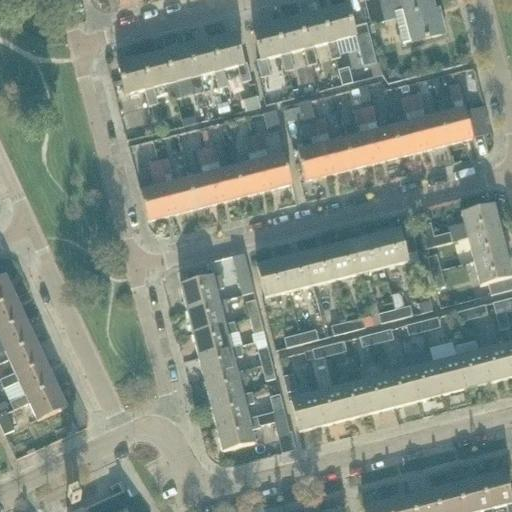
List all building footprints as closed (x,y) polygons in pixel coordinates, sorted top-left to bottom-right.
[(402,46),(412,44),(413,46),(446,38),(439,12),(435,13),(431,0),(391,0),(378,3),(378,2),(364,5),(370,29),(384,25),(382,19),(394,16),(402,46)] [(331,46),(327,48),(331,64),(341,62),(337,45),(355,41),(353,31),(347,8),(323,15),(331,46)] [(323,15),(300,21),(308,52),(303,54),(307,71),(317,68),(312,51),(327,48),(331,46),(323,15)] [(308,52),(300,21),(276,27),(284,58),(279,60),(284,76),(289,75),(294,74),(289,57),(303,54),(308,52)] [(284,58),(276,27),(252,33),(260,64),(257,65),(261,82),(270,80),(266,63),(279,60),(284,58)] [(376,67),(366,28),(353,31),(355,41),(362,70),(368,68),(376,67)] [(220,75),(223,75),(238,71),(242,87),(251,85),(247,68),(244,69),(235,37),(211,43),(220,75)] [(227,91),(223,75),(220,75),(211,43),(188,49),(196,81),(200,80),(214,77),(219,93),(227,91)] [(204,97),(200,80),(196,81),(188,49),(165,56),(173,87),(177,86),(191,82),(195,99),(204,97)] [(150,93),(153,92),(168,89),(172,105),(181,102),(177,86),(173,87),(165,56),(141,62),(150,93)] [(157,109),(153,92),(150,93),(141,62),(117,68),(121,83),(126,100),(144,95),(148,111),(157,109)] [(396,68),(385,70),(387,81),(398,78),(396,68)] [(342,91),(350,89),(347,75),(339,77),(342,91)] [(327,93),(341,90),(337,77),(324,80),(327,93)] [(432,84),(436,101),(447,98),(443,81),(432,84)] [(121,83),(112,86),(117,105),(126,103),(126,100),(121,83)] [(464,113),(462,103),(458,88),(448,91),(454,115),(440,119),(448,149),(473,142),(472,140),(467,120),(465,112),(464,113)] [(367,91),(358,93),(363,112),(372,110),(367,91)] [(378,93),(381,113),(390,112),(388,92),(378,93)] [(425,122),(423,113),(419,98),(410,100),(424,155),(448,149),(440,119),(425,122)] [(400,161),(424,155),(410,100),(400,103),(406,127),(393,131),(400,161)] [(259,111),(257,101),(243,104),(245,115),(259,111)] [(227,104),(216,107),(218,116),(229,113),(227,104)] [(239,105),(229,107),(232,116),(241,114),(239,105)] [(297,110),(282,114),(285,127),(301,123),(297,110)] [(378,135),(376,126),(372,110),(363,112),(377,167),(400,161),(393,131),(378,135)] [(353,173),(377,167),(363,112),(352,115),(359,139),(345,143),(353,173)] [(268,138),(280,135),(275,114),(263,118),(268,138)] [(483,116),(467,120),(472,140),(488,136),(483,116)] [(330,147),(328,137),(324,122),(315,124),(329,179),(353,173),(345,143),(330,147)] [(305,185),(329,179),(315,124),(305,127),(311,151),(297,155),(305,185)] [(268,162),(266,153),(262,138),(253,140),(267,195),(291,189),(283,158),(268,162)] [(243,201),(267,195),(253,140),(243,143),(249,167),(235,171),(243,201)] [(221,175),(218,165),(215,150),(205,153),(219,207),(243,201),(235,171),(221,175)] [(196,213),(219,207),(205,153),(196,155),(199,170),(202,179),(188,183),(196,213)] [(173,187),(171,177),(167,163),(158,165),(172,219),(196,213),(188,183),(173,187)] [(148,226),(172,219),(158,165),(148,167),(152,182),(155,191),(140,195),(148,226)] [(468,241),(501,233),(495,209),(462,217),(468,241)] [(418,230),(424,253),(451,246),(449,237),(433,241),(430,227),(418,230)] [(375,239),(384,272),(408,266),(406,258),(418,255),(412,232),(400,235),(399,233),(385,237),(375,239)] [(507,257),(505,251),(501,233),(468,241),(475,265),(507,257)] [(368,276),(384,272),(375,239),(352,246),(360,278),(368,276)] [(328,252),(337,284),(360,278),(352,246),(334,250),(328,252)] [(317,289),(337,284),(328,252),(305,258),(313,290),(317,289)] [(511,294),(511,276),(511,272),(507,257),(475,265),(481,289),(489,287),(492,299),(511,294)] [(283,263),(281,264),(290,297),(313,290),(305,258),(283,263)] [(430,277),(440,274),(436,258),(426,261),(430,277)] [(290,297),(281,264),(257,270),(266,303),(290,297)] [(243,300),(253,297),(254,297),(249,274),(221,282),(223,289),(239,285),(243,300)] [(430,277),(435,293),(444,290),(440,274),(430,277)] [(0,308),(15,302),(4,280),(0,281),(0,308)] [(219,305),(217,296),(213,282),(180,290),(186,313),(219,305)] [(380,327),(378,318),(369,283),(362,284),(373,329),(380,327)] [(511,314),(511,301),(494,307),(497,318),(495,319),(499,334),(508,331),(505,316),(511,314)] [(0,335),(25,324),(15,302),(0,308),(0,335)] [(228,316),(225,305),(225,304),(219,305),(186,313),(192,337),(225,329),(224,326),(222,317),(228,316)] [(249,323),(259,320),(255,304),(245,306),(249,323)] [(470,312),(473,322),(487,318),(484,309),(470,312)] [(405,311),(394,313),(397,323),(411,319),(409,310),(405,311)] [(455,326),(473,322),(470,312),(453,317),(455,326)] [(397,323),(394,313),(378,318),(380,327),(397,323)] [(253,337),(263,335),(259,320),(249,323),(253,337)] [(347,326),(350,335),(364,331),(362,322),(354,324),(347,326)] [(424,325),(426,334),(439,331),(437,322),(424,325)] [(0,335),(0,345),(5,356),(6,359),(35,345),(25,324),(0,335)] [(192,337),(198,361),(231,352),(231,350),(227,337),(235,335),(233,324),(224,326),(225,329),(192,337)] [(408,338),(426,334),(424,325),(405,329),(408,338)] [(333,339),(350,335),(347,326),(331,330),(333,339)] [(376,337),(379,346),(392,343),(390,333),(376,337)] [(300,338),(303,347),(317,343),(315,334),(303,337),(300,338)] [(361,350),(379,346),(376,337),(358,341),(361,350)] [(286,351),(303,347),(300,338),(284,342),(286,351)] [(46,367),(35,345),(6,359),(5,356),(0,358),(0,369),(9,365),(15,378),(16,381),(46,367)] [(329,349),(332,358),(345,355),(343,346),(329,349)] [(466,393),(458,361),(454,346),(430,352),(434,367),(442,399),(466,393)] [(242,359),(240,351),(239,348),(231,350),(231,352),(198,361),(204,385),(237,376),(233,361),(242,359)] [(314,363),(332,358),(329,349),(312,353),(314,363)] [(489,387),(511,380),(511,376),(505,349),(481,355),(489,387)] [(261,370),(271,368),(267,351),(257,354),(261,370)] [(466,393),(489,387),(481,355),(458,361),(466,393)] [(27,403),(56,389),(46,367),(16,381),(15,378),(0,384),(0,385),(4,393),(19,386),(25,399),(27,403)] [(419,405),(442,399),(434,367),(411,373),(419,405)] [(265,384),(274,382),(271,368),(261,370),(265,384)] [(395,411),(419,405),(411,373),(387,379),(395,411)] [(243,400),(243,398),(237,376),(204,385),(210,408),(243,400)] [(282,380),(287,396),(296,393),(292,378),(282,380)] [(372,417),(395,411),(387,379),(364,386),(372,417)] [(348,423),(372,417),(364,386),(340,392),(348,423)] [(66,411),(56,389),(27,403),(25,399),(10,407),(14,415),(29,408),(37,425),(66,411)] [(325,429),(348,423),(340,392),(316,398),(325,429)] [(254,406),(252,398),(251,396),(243,398),(243,400),(210,408),(216,432),(249,423),(249,422),(245,408),(254,406)] [(273,417),(283,415),(279,398),(269,401),(273,416),(273,417)] [(300,436),(325,429),(316,398),(292,404),(300,436)] [(11,413),(5,415),(14,434),(19,431),(11,413)] [(0,430),(3,438),(14,434),(5,415),(0,417),(0,430)] [(277,440),(288,436),(283,415),(273,417),(273,416),(256,421),(258,430),(274,427),(277,440)] [(256,421),(249,422),(249,423),(216,432),(222,456),(255,447),(251,432),(258,430),(256,421)] [(505,477),(480,483),(487,511),(498,511),(507,510),(507,511),(511,511),(511,506),(511,507),(505,477)] [(487,511),(480,483),(457,489),(462,511),(487,511)] [(132,511),(121,487),(119,488),(118,487),(110,491),(114,500),(88,511),(132,511)] [(437,511),(462,511),(457,489),(434,495),(437,511)] [(71,508),(79,504),(75,495),(67,499),(71,508)] [(437,511),(434,495),(410,501),(413,511),(437,511)] [(413,511),(410,501),(387,507),(388,511),(413,511)]
